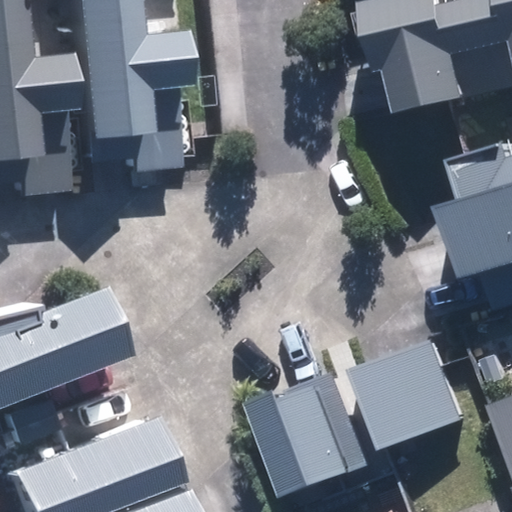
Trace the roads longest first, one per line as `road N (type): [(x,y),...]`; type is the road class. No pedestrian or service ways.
road 1 (residential): [(203,351),(330,302),(303,202)]
road 2 (residential): [(303,202),(282,0)]
road 3 (residential): [(258,511),(203,351)]
road 4 (residential): [(0,243),(159,211)]
road 5 (residential): [(203,351),(159,211)]
road 6 (residential): [(159,211),(303,202)]
